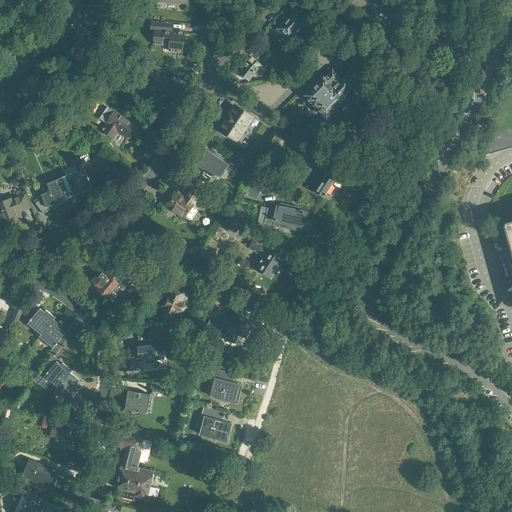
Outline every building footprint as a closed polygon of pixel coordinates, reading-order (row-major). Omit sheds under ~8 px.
[(98,7),(96,13),(108,16),(112,0),(93,0),(92,5),(98,7)] [(289,8),(294,12),(278,29),(289,40),(310,18),(292,5),(289,8)] [(182,52),(184,32),(169,31),(169,24),(152,22),(151,30),(155,30),(154,44),(170,45),(170,51),(182,52)] [(315,56),(328,43),(319,34),(306,48),(315,56)] [(81,38),(69,52),(78,60),(74,64),(79,69),(99,45),(89,38),(85,42),(81,38)] [(430,40),(420,60),(432,66),(442,46),(430,40)] [(115,56),(119,63),(126,59),(122,52),(115,56)] [(257,61),(254,64),(249,60),(239,73),(240,74),(239,75),(243,78),(244,77),(249,81),(255,73),(260,76),(266,68),(257,61)] [(101,64),(104,69),(110,67),(107,61),(101,64)] [(147,68),(142,78),(153,83),(147,96),(160,102),(161,99),(168,103),(175,87),(167,83),(166,84),(162,82),(167,70),(152,63),(150,69),(147,68)] [(324,78),(323,78),(305,95),(308,98),(307,98),(307,100),(310,103),(312,103),(313,103),(319,109),(319,111),(322,114),(324,114),(327,117),(327,116),(336,125),(353,108),(344,99),(345,99),(343,97),(361,79),(352,69),(342,79),(333,70),(324,78)] [(26,100),(47,87),(38,72),(22,81),(25,86),(20,89),(26,100)] [(58,77),(63,86),(68,83),(61,75),(58,77)] [(511,76),(499,99),(499,107),(484,134),(489,154),(511,148),(511,76)] [(382,86),(380,84),(373,91),(388,107),(399,96),(386,83),(382,86)] [(237,141),(252,117),(236,107),(231,114),(229,113),(224,121),(226,122),(221,130),(237,141)] [(60,115),(66,121),(70,117),(64,111),(60,115)] [(135,125),(115,111),(103,129),(103,130),(103,131),(113,138),(118,131),(127,137),(135,125)] [(62,118),(56,125),(68,135),(73,129),(62,118)] [(306,124),(298,118),(294,123),(302,129),(306,124)] [(274,132),(267,142),(279,150),(285,139),(274,132)] [(204,155),(203,157),(202,156),(201,156),(200,156),(199,156),(198,156),(197,156),(197,157),(196,157),(195,157),(195,158),(194,159),(194,160),(193,161),(193,162),(193,163),(194,164),(194,165),(194,166),(195,167),(196,168),(204,173),(202,176),(208,179),(209,176),(211,177),(212,175),(220,180),(220,179),(223,174),(227,177),(233,168),(207,151),(204,155)] [(327,173),(319,185),(311,180),(311,179),(307,186),(306,186),(323,197),(324,195),(325,196),(326,194),(335,179),(339,182),(343,175),(331,167),(330,168),(327,165),(331,160),(320,153),(313,164),(327,173)] [(76,165),(64,169),(66,176),(72,193),(74,196),(93,189),(89,180),(106,167),(98,156),(91,161),(91,160),(86,162),(87,164),(78,171),(76,165)] [(257,171),(255,175),(264,182),(267,178),(257,171)] [(42,199),(36,203),(44,214),(72,193),(66,176),(53,181),(48,184),(51,192),(43,197),(42,199)] [(193,205),(201,194),(192,188),(187,194),(182,191),(182,192),(177,189),(166,205),(185,218),(189,220),(192,220),(198,211),(197,208),(193,205)] [(13,198),(0,203),(0,219),(3,228),(22,221),(18,211),(30,207),(25,195),(14,199),(13,198)] [(260,222),(259,226),(266,227),(267,223),(275,225),(275,221),(292,224),(292,225),(300,227),(300,226),(304,227),(307,213),(298,211),(298,207),(291,206),(282,204),(281,207),(278,206),(277,212),(269,210),(263,209),(260,222)] [(241,223),(229,215),(221,226),(234,234),(241,223)] [(219,245),(211,240),(200,256),(209,262),(219,245)] [(267,249),(254,241),(250,247),(264,257),(256,268),(271,278),(283,260),(267,249)] [(120,275),(110,267),(105,274),(103,273),(100,276),(98,274),(92,281),(93,282),(90,285),(98,291),(99,290),(106,297),(114,288),(119,292),(123,286),(116,281),(120,275)] [(120,308),(141,282),(125,269),(120,275),(116,281),(123,286),(119,292),(114,288),(106,297),(120,308)] [(184,305),(190,290),(181,287),(179,292),(174,290),(168,305),(163,303),(161,309),(162,310),(160,315),(163,316),(162,317),(170,320),(172,320),(175,315),(180,317),(181,312),(185,312),(187,307),(184,305)] [(12,321),(17,323),(22,310),(17,308),(12,321)] [(28,324),(41,335),(42,335),(54,320),(56,318),(46,310),(44,312),(40,309),(35,315),(31,311),(23,321),(27,325),(28,324)] [(238,334),(246,337),(249,329),(253,321),(244,317),(236,314),(233,322),(225,319),(222,325),(224,326),(222,329),(219,328),(220,326),(209,321),(204,333),(217,339),(218,336),(226,340),(227,339),(234,342),(238,334)] [(41,335),(39,337),(53,348),(48,354),(53,358),(63,345),(66,342),(63,339),(62,338),(64,335),(66,333),(62,330),(62,329),(62,328),(63,327),(62,327),(54,320),(42,335),(41,335)] [(133,370),(131,371),(144,370),(144,369),(143,369),(142,362),(146,362),(147,363),(157,362),(157,361),(156,361),(156,359),(164,358),(163,346),(163,344),(159,344),(157,330),(143,331),(145,346),(129,347),(129,348),(131,348),(133,362),(132,362),(133,370)] [(205,347),(199,344),(196,350),(203,352),(205,347)] [(53,380),(60,386),(72,370),(63,362),(61,364),(57,361),(52,367),(48,363),(34,381),(39,385),(38,385),(39,386),(40,384),(44,388),(46,390),(46,389),(51,382),(51,383),(52,382),(51,382),(53,380)] [(203,372),(205,365),(199,363),(197,370),(203,372)] [(215,368),(212,378),(216,379),(211,396),(219,398),(220,399),(221,400),(222,401),(223,402),(224,402),(226,402),(227,402),(228,402),(229,402),(230,401),(237,403),(242,386),(227,382),(230,372),(215,368)] [(0,390),(3,384),(4,385),(6,382),(5,381),(9,374),(0,369),(0,390)] [(80,380),(71,373),(73,371),(72,370),(60,386),(57,390),(70,401),(69,402),(74,406),(85,392),(80,388),(83,386),(78,382),(80,380)] [(151,392),(152,390),(170,392),(169,394),(170,394),(171,385),(152,383),(152,384),(154,384),(154,390),(151,390),(151,392)] [(138,412),(142,412),(148,414),(151,395),(128,391),(125,410),(135,411),(135,409),(139,410),(138,412)] [(205,417),(201,434),(209,436),(210,437),(210,438),(211,439),(212,440),(213,440),(214,440),(215,441),(216,441),(217,441),(218,440),(219,440),(220,440),(227,441),(231,424),(217,420),(220,410),(204,406),(201,416),(205,417)] [(45,414),(42,427),(52,429),(54,429),(55,423),(65,425),(66,419),(45,414)] [(52,429),(50,438),(64,442),(63,449),(72,452),(77,434),(72,433),(72,431),(64,429),(65,425),(55,423),(54,429),(52,429)] [(112,430),(108,444),(120,446),(120,447),(121,447),(124,452),(124,453),(122,463),(138,467),(139,465),(142,453),(139,453),(143,438),(112,430)] [(23,477),(53,488),(59,472),(56,470),(53,469),(48,468),(48,469),(44,468),(45,466),(30,460),(23,477)] [(153,474),(151,471),(138,467),(122,463),(116,487),(120,488),(118,496),(135,500),(136,495),(145,497),(145,495),(148,496),(153,474)] [(41,498),(16,487),(8,484),(6,490),(13,493),(21,497),(15,511),(41,511),(42,510),(37,507),(41,498)]
